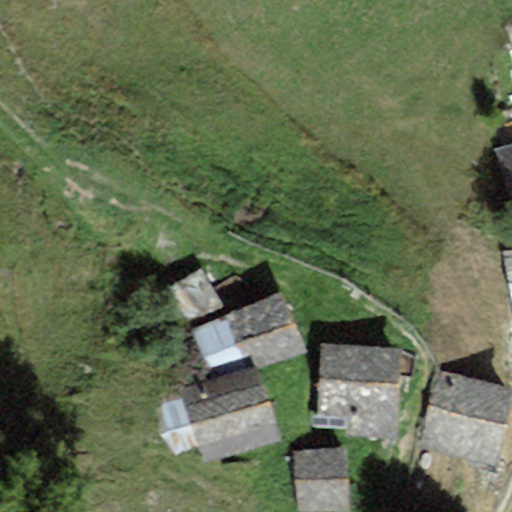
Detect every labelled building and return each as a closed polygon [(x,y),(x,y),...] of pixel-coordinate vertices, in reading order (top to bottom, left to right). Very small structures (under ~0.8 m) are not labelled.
[(511,146),(501,150),(511,186),(511,146)] [(219,307),(200,273),(172,288),(191,323),(219,307)] [(287,316),(278,296),(197,329),(210,361),(252,344),(260,364),(300,348),(287,316)] [(393,351),(325,348),(321,428),(389,431),(393,351)] [(505,389),(444,371),(424,441),(485,459),(505,389)] [(273,436),(254,372),(187,392),(206,456),(225,451),(273,436)] [(341,503),(339,451),(300,452),(302,504),(341,503)]
